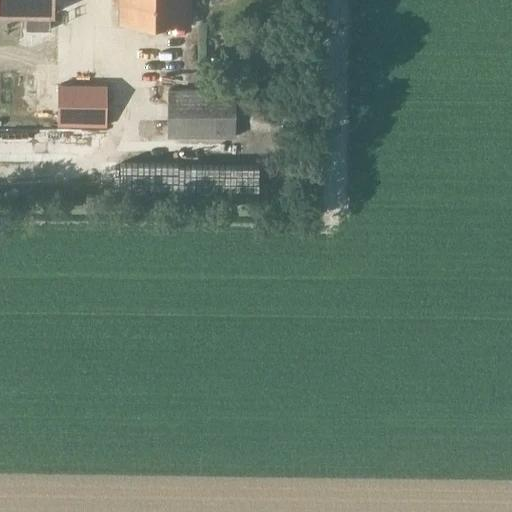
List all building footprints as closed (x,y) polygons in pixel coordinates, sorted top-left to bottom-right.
[(0,0),(0,11),(53,12),(53,0),(0,0)] [(118,0),(118,22),(189,23),(188,0),(118,0)] [(165,42),(164,30),(145,31),(146,44),(165,42)] [(106,127),(106,85),(57,84),(56,127),(106,127)] [(234,137),(235,89),(166,89),(166,137),(234,137)] [(132,180),(133,160),(116,160),(116,174),(127,175),(127,180),(132,180)]
